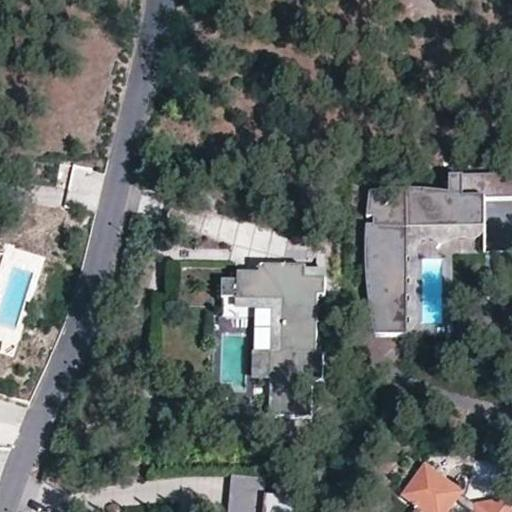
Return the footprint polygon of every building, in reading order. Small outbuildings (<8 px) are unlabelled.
[(486,201),(511,201),(511,179),(464,179),(464,181),(452,181),(451,197),(445,194),(427,192),(408,192),(371,195),(368,206),(367,220),(374,220),(374,227),(367,228),(366,235),(366,247),(367,265),(370,301),(375,336),(408,337),(409,231),(486,231),(486,201)] [(224,284),(223,301),(239,301),(239,303),(285,305),(284,356),(272,356),(271,381),(276,381),(275,419),(313,419),(314,382),(324,382),(325,357),(318,357),(320,300),(327,300),(327,281),(308,280),(308,271),(261,269),(261,277),(240,276),(239,284),(224,284)] [(327,271),(308,271),(308,280),(327,281),(327,271)] [(285,305),(239,303),(238,312),(273,314),(272,356),(284,356),(285,305)] [(271,381),(272,356),(255,355),(254,380),(271,381)] [(420,506),(416,511),(448,511),(457,501),(436,485),(440,480),(427,470),(407,497),(420,506)] [(234,480),(232,494),(263,497),(264,483),(234,480)] [(478,511),(478,509),(440,480),(436,485),(457,501),(471,511),(478,511)] [(263,497),(232,494),(230,511),(261,511),(262,502),(263,497)] [(294,511),(295,505),(262,502),(261,511),(294,511)]
